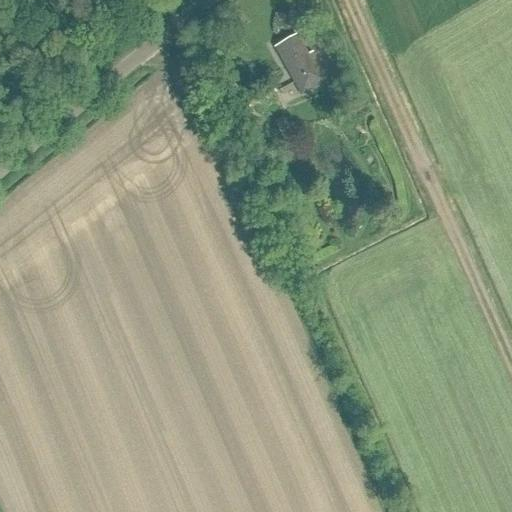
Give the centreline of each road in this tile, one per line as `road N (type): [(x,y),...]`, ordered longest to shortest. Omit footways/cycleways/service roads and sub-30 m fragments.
road 1 (track): [(347,0),(511,370)]
road 2 (unclassified): [(0,169),(208,0)]
